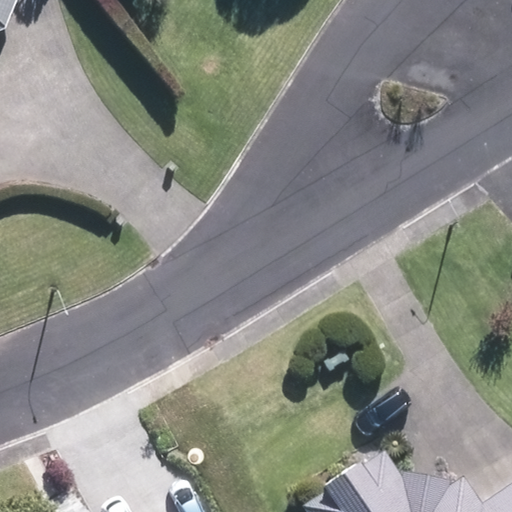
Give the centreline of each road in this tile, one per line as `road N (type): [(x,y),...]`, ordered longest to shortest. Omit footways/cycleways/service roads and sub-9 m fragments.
road 1 (residential): [(267,244),(112,345),(0,399)]
road 2 (residential): [(267,244),(363,39),(402,0)]
road 3 (residential): [(473,134),(267,244)]
